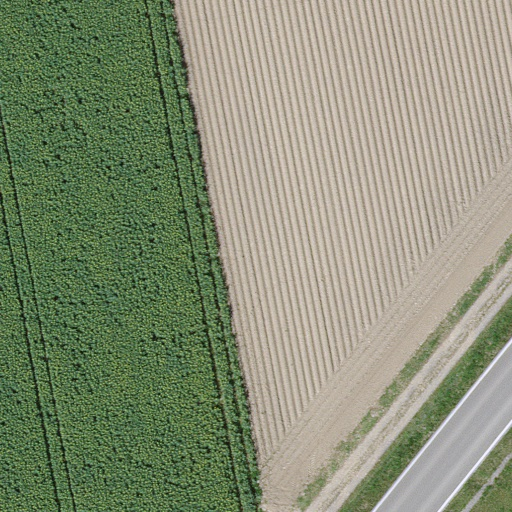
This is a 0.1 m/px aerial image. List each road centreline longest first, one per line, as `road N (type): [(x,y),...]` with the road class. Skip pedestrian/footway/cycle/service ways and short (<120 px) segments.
road 1 (track): [(296,511),(511,241)]
road 2 (tertiary): [(511,390),(415,511)]
